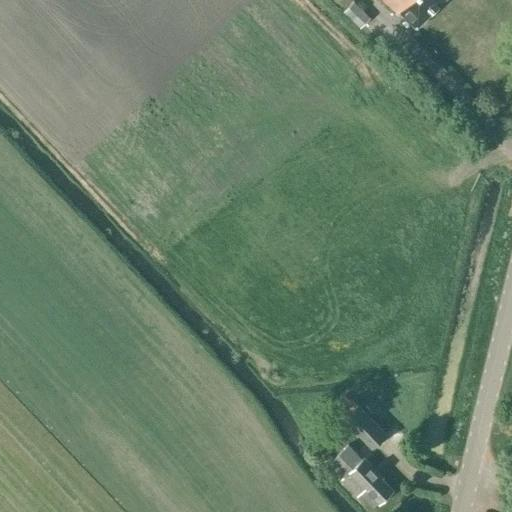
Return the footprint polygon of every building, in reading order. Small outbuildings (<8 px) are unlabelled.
[(415,28),(443,0),(383,0),(397,13),(399,11),(415,28)] [(344,11),(361,27),(370,18),(353,2),(344,11)] [(342,419),(346,423),(371,448),(385,434),(358,406),(350,398),(332,416),(338,423),(342,419)] [(332,442),(321,430),(309,441),(320,453),(332,442)] [(371,466),(363,457),(362,458),(348,444),(330,461),(344,476),(341,478),(357,495),(365,488),(379,504),(393,491),(370,467),(371,466)]
